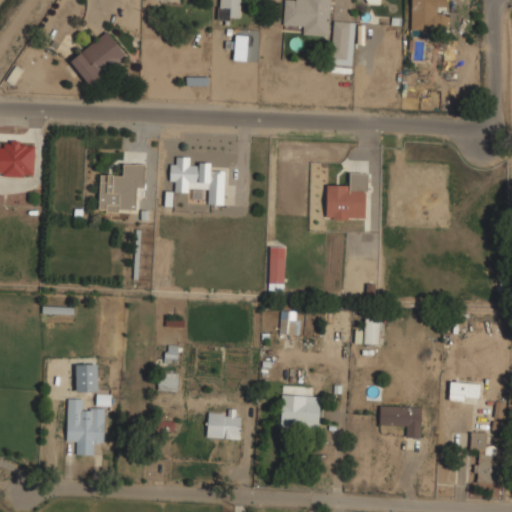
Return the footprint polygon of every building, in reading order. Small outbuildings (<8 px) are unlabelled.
[(219,0),(219,20),(242,20),(242,0),(219,0)] [(330,0),(283,0),(283,24),(303,25),(303,34),(329,36),(330,0)] [(411,0),(411,31),(447,31),(447,0),(411,0)] [(349,20),(332,20),(332,61),(349,61),(349,20)] [(89,86),(127,57),(108,31),(69,60),(89,86)] [(247,36),(234,35),(233,60),(246,60),(247,36)] [(357,60),(369,60),(369,41),(357,41),(357,60)] [(34,141),(3,141),(3,148),(0,148),(0,175),(33,176),(34,141)] [(224,204),(225,171),(211,171),(211,164),(190,163),(190,156),(177,156),(177,163),(172,163),(171,189),(208,190),(207,204),(224,204)] [(98,211),(134,211),(134,187),(144,187),(144,164),(122,163),(122,174),(99,174),(98,211)] [(326,219),(367,219),(367,172),(347,172),(347,183),(326,183),(326,219)] [(268,290),(284,290),(284,245),(268,245),(268,290)] [(166,327),(183,327),(183,317),(166,317),(166,327)] [(380,343),(380,318),(363,318),(363,343),(380,343)] [(296,319),(280,319),(280,333),(296,333),(296,319)] [(178,362),(178,345),(164,345),(164,362),(178,362)] [(75,392),(96,392),(96,362),(75,362),(75,392)] [(158,390),(178,390),(178,372),(158,372),(158,390)] [(448,398),(478,399),(479,383),(449,382),(448,398)] [(281,422),(320,422),(320,403),(308,403),(308,396),(293,396),(293,400),(281,400),(281,422)] [(76,454),(94,454),(94,443),(104,444),(104,409),(85,408),(86,398),(67,397),(66,443),(76,443),(76,454)] [(504,403),(496,401),(493,417),(501,418),(504,403)] [(421,405),(379,405),(379,425),(407,426),(407,437),(421,437),(421,405)] [(240,438),(241,413),(208,411),(207,437),(240,438)] [(487,450),(487,431),(470,431),(470,450),(487,450)]
